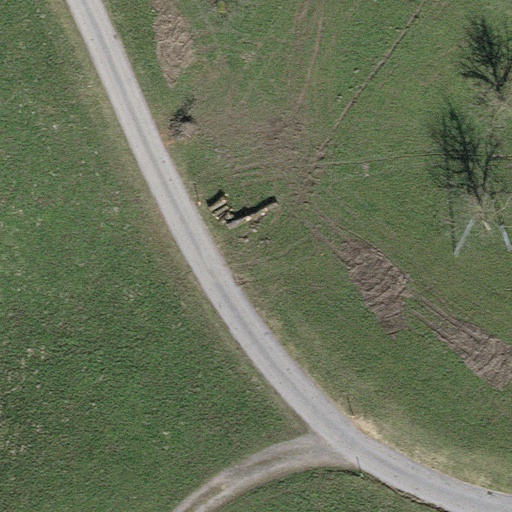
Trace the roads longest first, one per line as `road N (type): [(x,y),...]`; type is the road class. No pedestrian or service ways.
road 1 (unclassified): [(87,0),(147,146),(239,311),(357,447),(461,501),(511,509)]
road 2 (track): [(357,447),(258,463),(193,511)]
